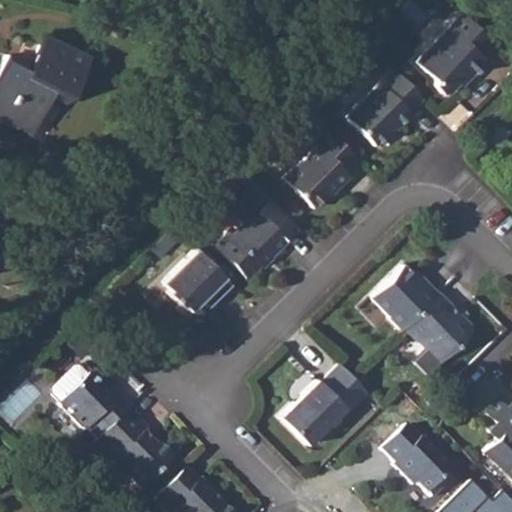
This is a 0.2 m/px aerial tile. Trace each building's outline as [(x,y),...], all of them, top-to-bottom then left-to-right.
[(445,90),(455,79),(464,71),(468,75),(479,64),(481,55),(477,51),(489,38),(459,10),(411,57),(427,73),(427,80),(437,90),(445,90)] [(0,65),(0,119),(22,130),(40,93),(45,95),(60,102),(83,56),(41,36),(26,65),(5,55),(0,65)] [(418,98),(388,68),(341,115),(371,144),(392,123),(395,126),(408,114),(405,111),(418,98)] [(353,158),(323,128),(309,141),(316,147),(299,164),(297,161),(279,178),(309,208),(330,189),(332,191),(347,177),(340,170),(353,158)] [(295,226),(267,198),(228,235),(224,231),(210,244),(243,277),(295,226)] [(229,285),(192,247),(157,281),(164,290),(162,292),(176,306),(178,304),(186,312),(198,301),(205,308),(229,285)] [(383,317),(396,329),(398,327),(433,292),(421,281),(418,283),(409,275),(398,265),(366,295),(383,311),(383,317)] [(433,292),(398,327),(412,342),(414,339),(435,360),(464,332),(465,325),(433,292)] [(348,376),(334,363),(315,382),(311,379),(296,393),(297,396),(290,402),(288,402),(274,415),(303,444),(340,408),(343,411),(363,392),(348,376)] [(83,428),(93,438),(124,406),(114,395),(110,400),(98,387),(83,374),(83,375),(74,367),(68,366),(46,388),(46,394),(55,402),(54,403),(81,431),(83,428)] [(500,428),(491,437),(481,448),(511,479),(511,398),(506,405),(499,398),(485,412),(492,420),(500,428)] [(93,438),(87,444),(122,480),(124,477),(137,491),(167,461),(167,455),(153,441),(149,442),(140,432),(143,427),(124,406),(93,438)] [(401,424),(376,448),(390,462),(389,464),(409,484),(412,481),(427,497),(441,483),(437,478),(447,469),(416,437),(414,438),(401,424)] [(181,467),(148,499),(160,511),(163,511),(166,510),(167,511),(224,511),(208,495),(207,490),(196,477),(193,479),(181,467)] [(436,511),(467,511),(469,511),(470,511),(511,511),(511,501),(497,487),(490,494),(473,476),(436,511)]
